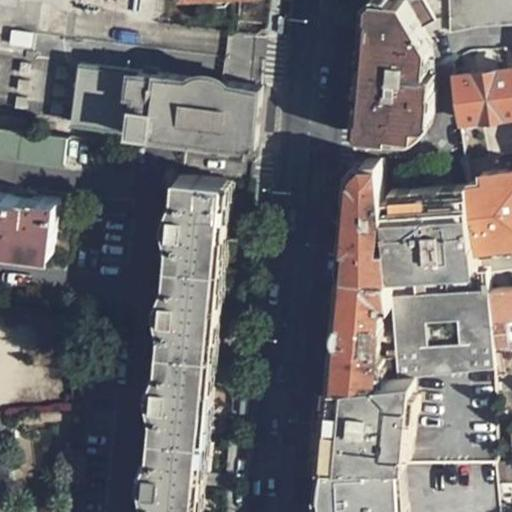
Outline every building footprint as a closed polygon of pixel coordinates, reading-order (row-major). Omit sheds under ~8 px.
[(265,18),(266,0),(242,0),(241,15),(265,18)] [(369,0),(365,58),(359,126),(366,133),(409,138),(419,135),(431,123),(434,114),(437,91),(435,89),(435,81),(435,73),(431,74),(432,43),(422,28),(405,0),(369,0)] [(405,0),(422,28),(435,19),(424,0),(405,0)] [(511,24),(511,0),(451,0),(451,19),(451,35),(483,25),(511,24)] [(228,74),(82,59),(77,119),(256,139),(262,78),(228,74)] [(511,114),(511,69),(483,73),(453,77),(460,122),(511,114)] [(0,153),(66,161),(68,134),(0,125),(0,153)] [(351,207),(345,270),(391,274),(384,184),(382,159),(362,160),(355,172),(351,207)] [(206,511),(203,484),(207,435),(214,357),(216,321),(224,224),(228,178),(169,174),(158,305),(164,312),(159,376),(152,382),(141,511),(206,511)] [(384,184),(391,274),(392,282),(480,270),(470,205),(466,178),(439,180),(384,184)] [(0,244),(50,250),(56,195),(0,188),(0,244)] [(511,199),(470,205),(480,270),(488,269),(511,266),(511,199)] [(511,266),(488,269),(494,346),(511,344),(511,266)] [(480,270),(392,282),(393,300),(397,357),(399,377),(494,366),(494,346),(488,269),(480,270)] [(391,274),(345,270),(339,326),(333,382),(399,377),(397,357),(381,356),(382,342),(385,335),(385,330),(385,322),(383,318),(385,299),(393,300),(392,282),(391,274)] [(399,377),(333,382),(330,414),(325,462),(328,462),(498,458),(494,366),(399,377)] [(499,460),(500,482),(511,480),(511,423),(510,424),(510,444),(505,444),(506,461),(499,460)] [(502,511),(500,485),(500,482),(499,460),(498,458),(328,462),(329,496),(322,497),(323,511),(502,511)] [(511,511),(511,484),(500,485),(502,511),(511,511)]
